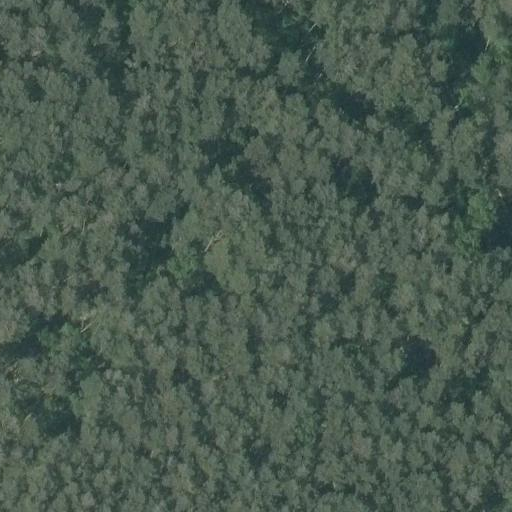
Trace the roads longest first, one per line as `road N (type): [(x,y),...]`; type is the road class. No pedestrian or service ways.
road 1 (track): [(511,255),(0,490)]
road 2 (track): [(511,214),(410,0)]
